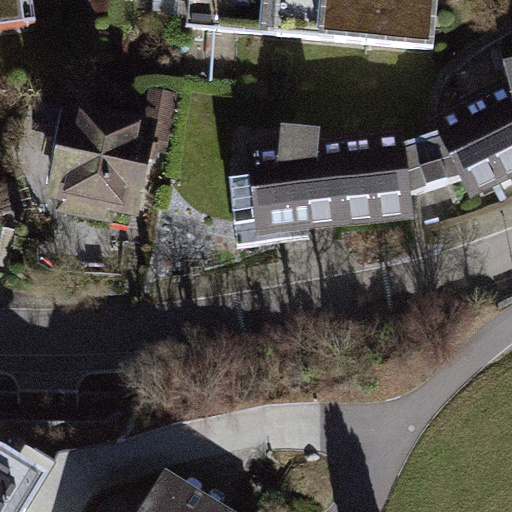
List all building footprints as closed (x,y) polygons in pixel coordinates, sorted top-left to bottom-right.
[(0,0),(0,33),(41,29),(37,0),(0,0)] [(444,57),(448,0),(134,0),(133,14),(178,18),(176,37),(444,57)] [(511,104),(446,136),(480,206),(511,190),(511,104)] [(162,133),(60,116),(42,227),(144,244),(152,194),(162,133)] [(413,133),(261,151),(271,243),(424,225),(413,133)] [(0,511),(21,511),(45,474),(1,446),(0,446),(0,511)] [(234,511),(171,479),(153,511),(234,511)]
